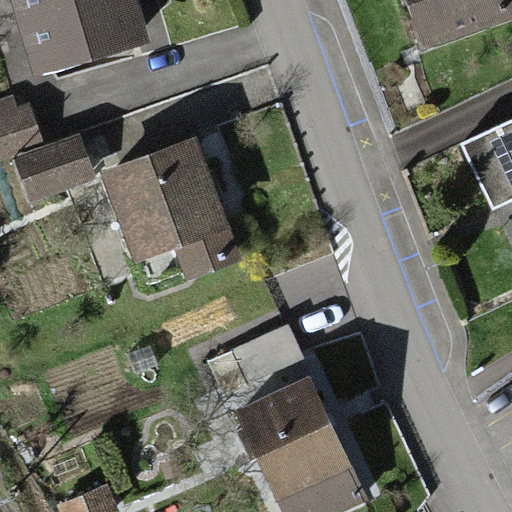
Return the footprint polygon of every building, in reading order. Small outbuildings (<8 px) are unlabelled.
[(121,0),(10,0),(24,55),(129,28),(121,0)] [(496,0),(405,0),(415,36),(500,14),(496,0)] [(21,112),(0,118),(0,165),(35,154),(21,112)] [(511,118),(455,141),(480,204),(511,191),(511,118)] [(183,136),(97,163),(125,250),(211,223),(183,136)] [(304,511),(352,487),(291,371),(228,404),(285,511),(304,511)]
